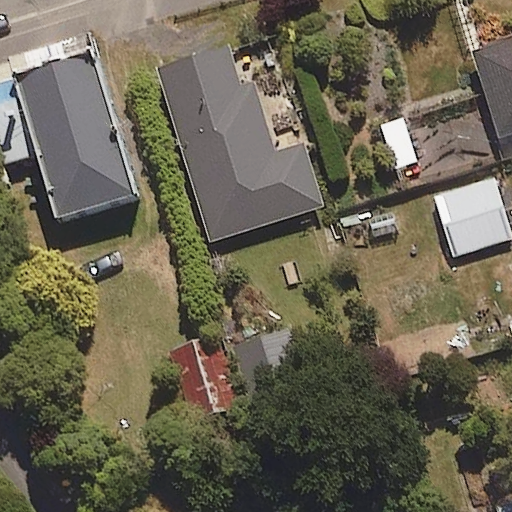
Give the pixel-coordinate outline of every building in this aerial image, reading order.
[(511,135),(511,35),(474,49),(506,138),(511,135)] [(253,77),(241,81),(228,41),(156,63),(210,238),(324,202),(304,139),(275,148),(253,77)] [(0,82),(0,182),(44,170),(59,223),(136,202),(95,57),(39,72),(0,82)] [(417,160),(403,116),(379,123),(393,167),(417,160)] [(454,255),(511,236),(511,229),(495,175),(435,194),(454,255)] [(310,402),(288,322),(235,336),(256,417),(310,402)] [(195,417),(240,404),(217,326),(172,339),(195,417)] [(497,511),(511,511),(511,493),(493,500),(497,511)]
